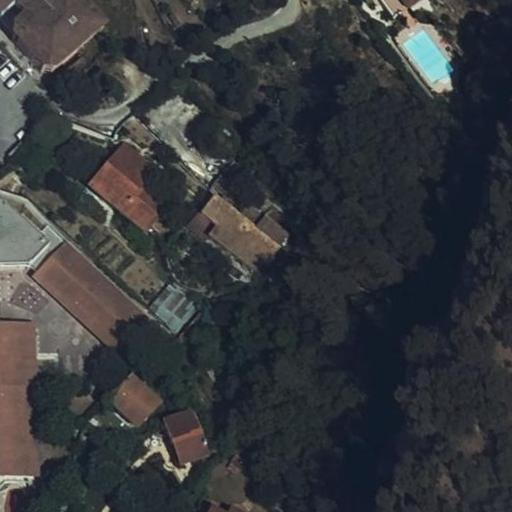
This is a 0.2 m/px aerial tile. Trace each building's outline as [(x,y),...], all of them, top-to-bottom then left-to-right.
[(24,48),(34,60),(85,13),(73,0),(12,0),(7,5),(0,10),(0,23),(4,27),(0,30),(0,36),(17,54),(24,48)] [(17,54),(23,59),(34,60),(24,48),(17,54)] [(84,63),(71,75),(86,92),(100,80),(84,63)] [(184,129),(184,138),(187,144),(192,149),(198,152),(205,153),(210,151),(215,149),(220,143),(222,139),(223,133),(223,128),(220,122),(217,119),(212,115),(208,113),(200,113),(196,115),(191,118),(186,123),(184,129)] [(109,139),(78,174),(133,218),(154,192),(129,172),(124,168),(132,157),(109,139)] [(138,162),(132,157),(124,168),(129,172),(138,162)] [(198,186),(184,203),(201,215),(193,225),(235,257),(246,243),(252,247),(261,234),(198,186)] [(33,237),(21,226),(0,206),(0,258),(15,257),(33,237)] [(31,215),(21,226),(33,237),(15,257),(21,264),(50,233),(31,215)] [(138,312),(50,233),(21,264),(56,296),(62,291),(114,338),(138,312)] [(56,296),(21,264),(18,267),(53,299),(105,347),(114,338),(62,291),(56,296)] [(163,315),(189,285),(188,283),(160,276),(139,300),(155,315),(163,315)] [(0,468),(13,468),(10,407),(4,407),(2,379),(10,379),(7,317),(0,317),(0,468)] [(10,407),(13,468),(22,467),(18,317),(7,317),(10,379),(2,379),(4,407),(10,407)] [(114,367),(91,391),(120,417),(143,394),(114,367)] [(175,401),(145,411),(147,419),(153,417),(178,408),(176,402),(175,401)] [(178,408),(153,417),(160,435),(185,427),(178,408)] [(160,435),(162,442),(192,431),(190,425),(185,427),(160,435)] [(192,431),(162,442),(167,455),(191,447),(191,445),(196,443),(192,431)] [(219,511),(214,509),(198,500),(191,511),(219,511)]
